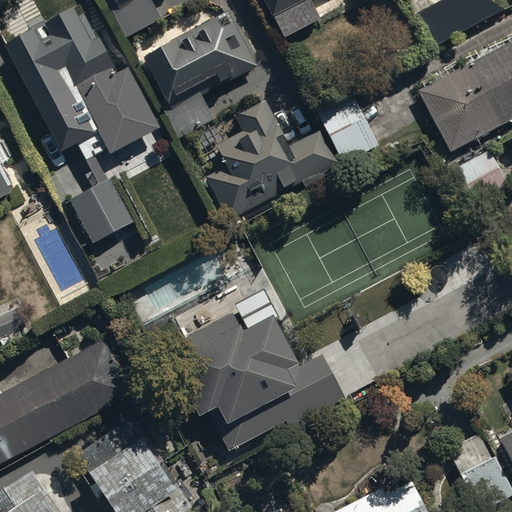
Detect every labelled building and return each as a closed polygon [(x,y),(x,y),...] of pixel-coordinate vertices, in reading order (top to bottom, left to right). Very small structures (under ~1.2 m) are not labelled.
[(150,0),(104,0),(125,37),(160,18),(150,0)] [(262,0),(269,13),(271,13),(283,36),(321,16),(319,10),(329,4),(326,0),(262,0)] [(491,0),(438,0),(414,13),(431,47),(504,9),(491,0)] [(73,7),(5,43),(62,151),(78,143),(89,163),(81,167),(91,187),(69,198),(93,243),(134,221),(111,177),(114,176),(101,151),(107,148),(109,151),(159,125),(128,66),(117,72),(99,37),(91,41),(73,7)] [(166,98),(213,73),(217,79),(226,74),(229,79),(256,65),(226,9),(142,54),(166,98)] [(416,90),(449,151),(511,116),(511,29),(444,67),(447,73),(416,90)] [(377,144),(350,94),(316,112),(323,126),(288,145),(264,99),(235,115),(242,128),(213,144),(225,165),(205,176),(228,219),(301,179),(304,185),(338,167),(338,165),(377,144)] [(506,184),(486,149),(452,168),(471,203),(506,184)] [(0,195),(11,190),(0,169),(0,195)] [(398,296),(405,256),(397,254),(402,225),(346,216),(343,239),(290,230),(281,285),(333,294),(332,300),(353,303),(350,321),(366,323),(369,306),(389,309),(391,295),(398,296)] [(485,218),(434,242),(455,287),(507,263),(485,218)] [(18,308),(0,315),(0,339),(4,348),(24,338),(19,328),(26,325),(18,308)] [(229,312),(184,335),(162,346),(196,412),(205,407),(227,450),(278,424),(285,437),(347,405),(320,353),(298,364),(270,310),(238,327),(229,312)] [(102,338),(0,392),(0,463),(131,395),(102,338)] [(511,384),(511,430),(500,436),(511,460),(511,368),(506,372),(511,384)] [(132,415),(77,451),(116,511),(181,511),(191,505),(132,415)] [(479,433),(448,449),(479,509),(511,491),(511,490),(494,455),(491,457),(479,433)] [(59,511),(32,470),(0,491),(0,511),(59,511)] [(425,511),(405,473),(324,511),(425,511)]
